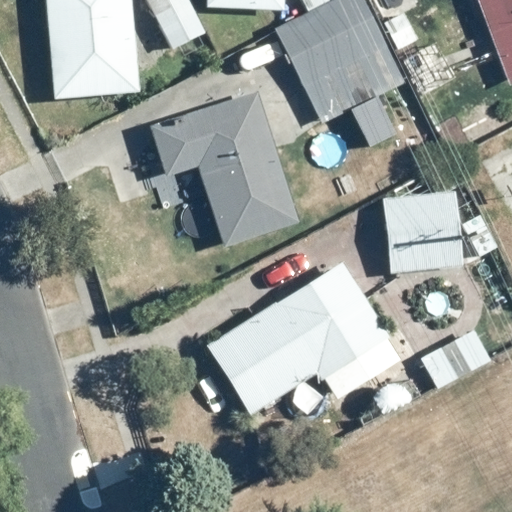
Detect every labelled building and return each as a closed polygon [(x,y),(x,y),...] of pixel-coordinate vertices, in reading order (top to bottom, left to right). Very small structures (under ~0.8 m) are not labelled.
[(132,94),(125,0),(42,0),(50,100),(132,94)] [(187,0),(144,0),(168,50),(203,34),(187,0)] [(281,0),(202,0),(203,9),(282,11),(281,0)] [(273,29),(286,56),(317,123),(398,85),(357,0),(335,0),(320,7),(273,29)] [(511,0),(475,0),(505,87),(511,84),(511,0)] [(448,79),(434,45),(401,59),(414,93),(448,79)] [(287,230),(265,91),(149,110),(159,176),(203,169),(215,241),(287,230)] [(452,186),(380,193),(387,274),(459,267),(452,186)] [(397,361),(336,262),(202,346),(246,415),(315,372),(333,401),(397,361)] [(414,355),(438,392),(488,360),(465,323),(414,355)]
